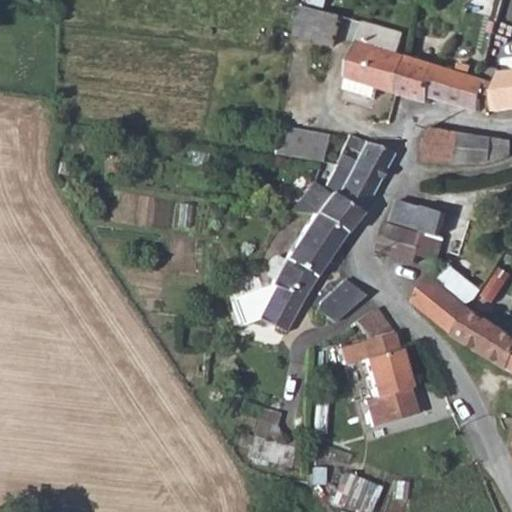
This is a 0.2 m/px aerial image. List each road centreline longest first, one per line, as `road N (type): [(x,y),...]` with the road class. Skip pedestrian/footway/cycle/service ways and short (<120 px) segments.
road 1 (unclassified): [(511,479),(451,375),(365,270),(388,187)]
road 2 (unclassified): [(388,187),(410,119),(511,125)]
road 3 (unclassified): [(388,187),(511,163)]
